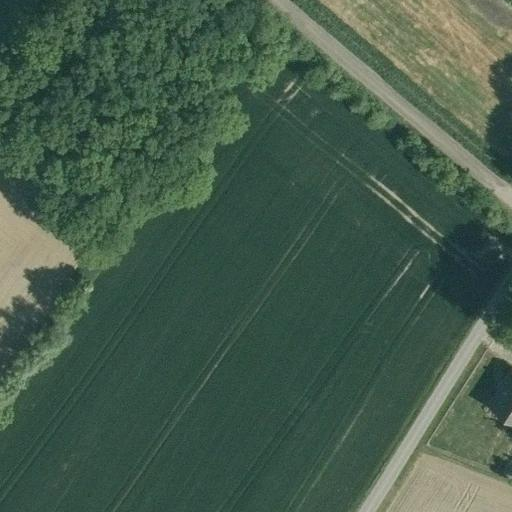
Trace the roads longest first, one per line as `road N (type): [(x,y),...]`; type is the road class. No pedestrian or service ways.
road 1 (residential): [(346,511),(511,230)]
road 2 (track): [(262,0),(511,207)]
